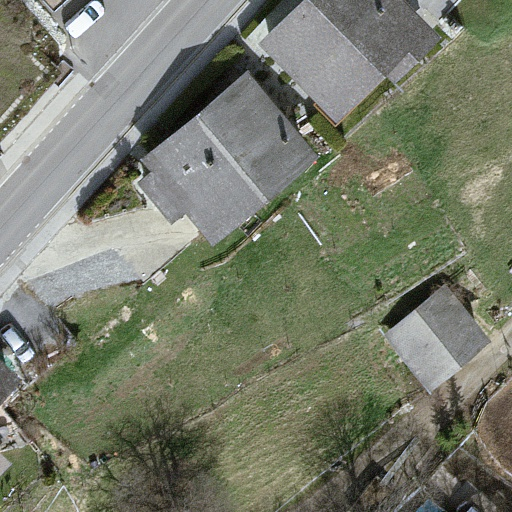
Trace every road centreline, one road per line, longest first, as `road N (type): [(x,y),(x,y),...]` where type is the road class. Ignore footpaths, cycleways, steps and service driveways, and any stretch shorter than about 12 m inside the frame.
road 1 (secondary): [(0,230),(214,0)]
road 2 (track): [(511,376),(328,511)]
